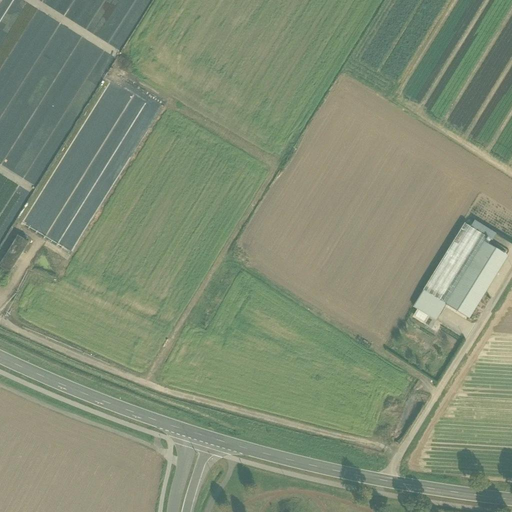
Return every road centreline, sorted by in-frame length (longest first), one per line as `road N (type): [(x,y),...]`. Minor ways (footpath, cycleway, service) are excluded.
road 1 (secondary): [(210,438),(328,470),(511,500)]
road 2 (track): [(384,481),(511,271)]
road 3 (secondary): [(0,358),(193,433)]
road 4 (track): [(0,385),(184,463)]
